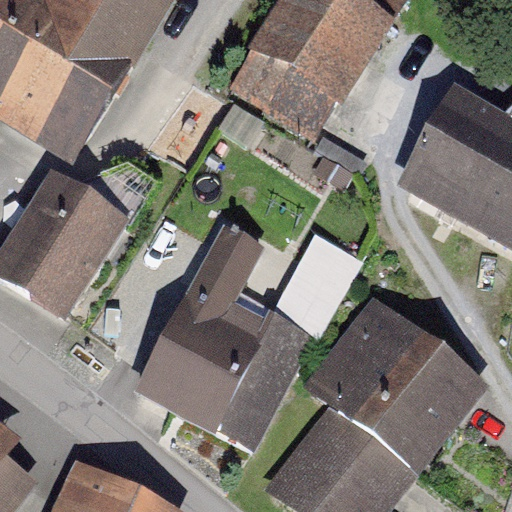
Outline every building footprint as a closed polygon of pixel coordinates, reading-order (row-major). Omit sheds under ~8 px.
[(0,0),(0,119),(5,122),(0,130),(0,135),(80,183),(189,0),(0,0)] [(397,25),(350,0),(294,0),(258,69),(350,116),(397,25)] [(511,259),(511,128),(461,100),(404,198),(511,259)] [(53,186),(0,276),(0,290),(76,335),(135,234),(53,186)] [(140,407),(258,465),(314,352),(196,293),(140,407)] [(306,403),(331,423),(269,502),(282,511),(406,511),(493,402),(378,313),(306,403)] [(0,511),(31,511),(42,498),(17,479),(31,460),(0,437),(0,511)] [(152,511),(78,476),(60,511),(152,511)]
